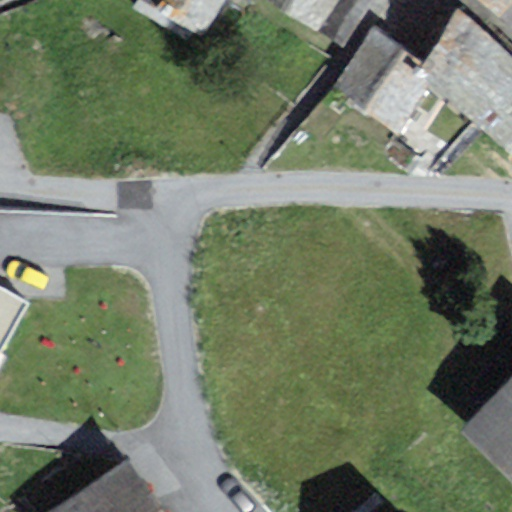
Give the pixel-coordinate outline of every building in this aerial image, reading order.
[(148,0),(207,38),(232,0),(148,0)] [(369,0),(265,0),(341,46),(369,0)] [(511,0),(484,0),(511,23),(511,0)] [(430,63),(377,32),(341,100),(408,138),(437,89),(511,152),(511,54),(463,8),(430,63)] [(511,389),(476,426),(511,460),(511,389)] [(169,511),(134,459),(53,511),(169,511)]
